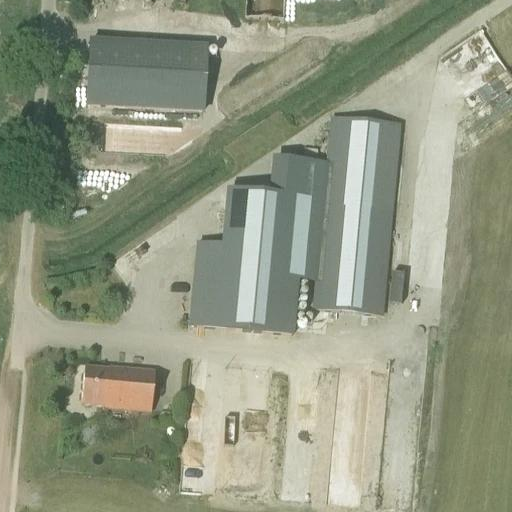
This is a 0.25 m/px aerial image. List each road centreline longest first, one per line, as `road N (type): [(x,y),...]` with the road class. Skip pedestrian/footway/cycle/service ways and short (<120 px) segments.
road 1 (track): [(28,224),(0,493)]
road 2 (unclassified): [(28,224),(49,0)]
